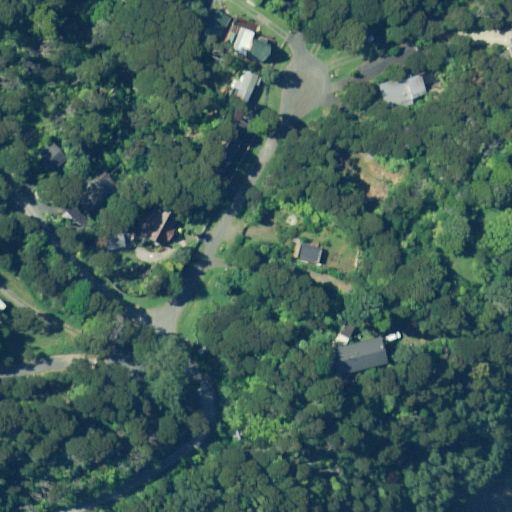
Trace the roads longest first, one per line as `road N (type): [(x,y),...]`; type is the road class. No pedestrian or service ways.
road 1 (unclassified): [(156,324),(226,235),(312,83)]
road 2 (unclassified): [(156,324),(208,393),(201,439),(158,479),(73,511)]
road 3 (unclassified): [(0,179),(156,324)]
